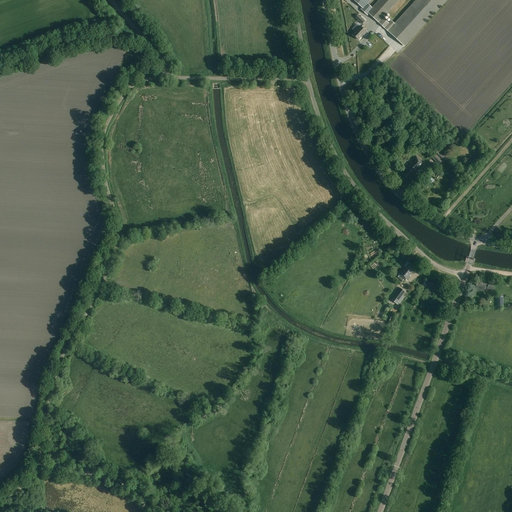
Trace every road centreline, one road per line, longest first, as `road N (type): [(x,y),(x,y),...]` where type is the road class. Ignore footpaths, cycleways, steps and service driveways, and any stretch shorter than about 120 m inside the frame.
road 1 (unclassified): [(0,505),(34,472),(59,364),(117,244),(102,137),(123,93),(166,68)]
road 2 (tertiary): [(475,240),(408,203),(374,164),(341,85),(325,0)]
road 3 (unclassified): [(464,276),(429,261),(361,194),(326,138),(307,79)]
road 4 (tertiary): [(379,511),(464,276)]
road 5 (unclassified): [(307,79),(174,77),(166,68)]
road 6 (track): [(168,511),(120,482),(37,464)]
road 7 (track): [(135,28),(0,64)]
